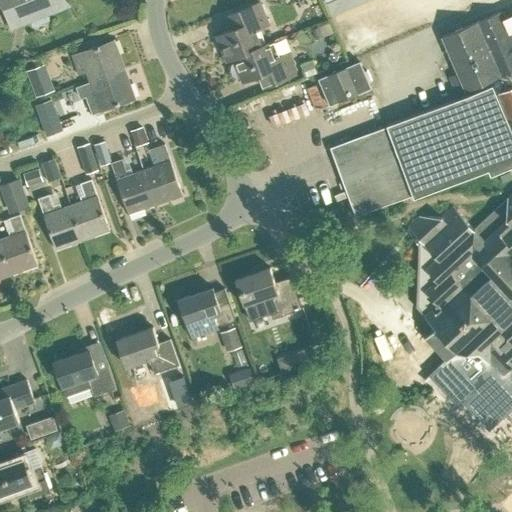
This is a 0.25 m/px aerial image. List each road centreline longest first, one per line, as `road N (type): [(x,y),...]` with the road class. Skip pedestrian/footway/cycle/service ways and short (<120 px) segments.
road 1 (residential): [(253,200),(0,328)]
road 2 (residential): [(253,200),(186,96),(155,23),(157,0)]
